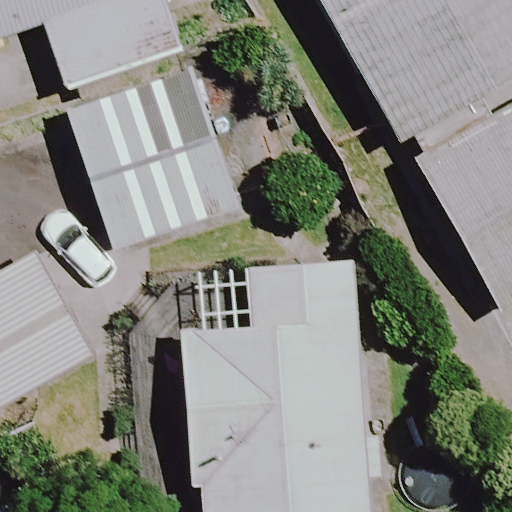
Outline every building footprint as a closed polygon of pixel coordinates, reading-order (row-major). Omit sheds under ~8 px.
[(0,0),(0,41),(26,32),(54,109),(107,259),(231,215),(178,65),(154,0),(0,0)] [(511,0),(311,0),(396,152),(511,86),(511,0)] [(511,103),(403,164),(491,321),(511,308),(511,103)] [(0,410),(85,365),(30,263),(0,278),(0,410)] [(367,485),(341,267),(244,278),(251,332),(173,341),(193,511),(357,511),(354,486),(367,485)]
